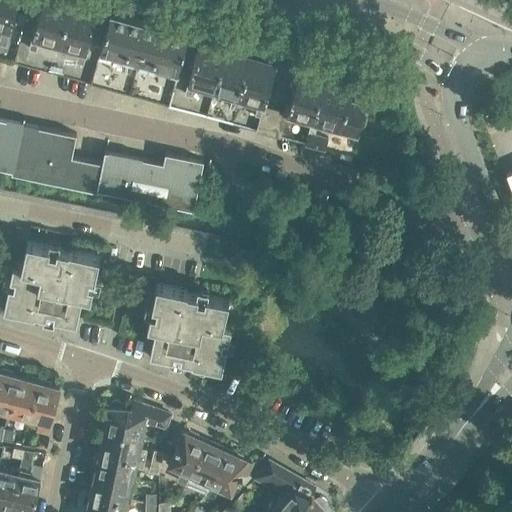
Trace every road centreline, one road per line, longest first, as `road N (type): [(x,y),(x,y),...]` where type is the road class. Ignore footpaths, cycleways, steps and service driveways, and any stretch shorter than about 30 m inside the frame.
road 1 (residential): [(459,192),(407,210),(361,201),(260,156),(0,99)]
road 2 (residential): [(84,360),(239,418),(346,477),(385,510)]
road 3 (residential): [(0,203),(205,247)]
road 4 (tertiary): [(284,0),(357,22),(461,79)]
road 5 (tertiary): [(511,53),(366,0)]
road 6 (residential): [(84,360),(53,511)]
